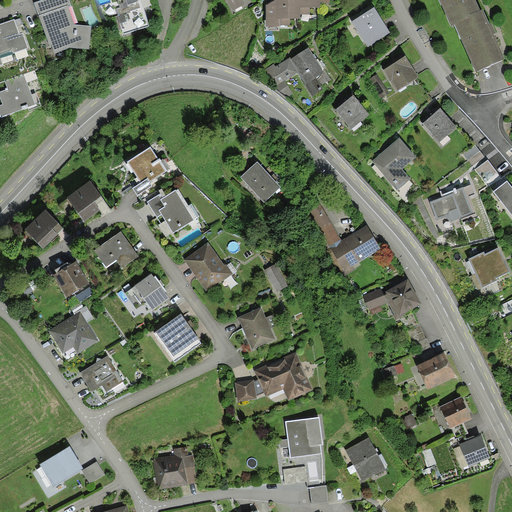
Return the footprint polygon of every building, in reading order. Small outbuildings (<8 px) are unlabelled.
[(69,0),(41,0),(34,3),(50,46),(52,45),(55,53),(69,47),(89,49),(91,26),(75,25),(69,7),(72,6),(69,0)] [(124,34),(149,26),(141,0),(118,0),(120,8),(116,9),(124,34)] [(225,0),(232,11),(244,4),(242,1),(243,0),(225,0)] [(296,8),(296,0),(274,0),(266,5),(266,26),(280,26),(280,25),(280,19),(290,19),(301,19),(300,14),(300,8),(296,8)] [(439,0),(451,26),(455,24),(471,18),(470,15),(480,10),(475,0),(439,0)] [(352,21),(368,46),(390,32),(375,7),(352,21)] [(455,24),(476,72),(505,59),(494,34),(489,24),(483,9),(480,10),(470,15),(471,18),(455,24)] [(19,34),(14,19),(0,23),(0,65),(3,65),(0,57),(28,48),(23,33),(19,34)] [(274,64),(264,70),(274,87),(275,86),(285,80),(298,72),(313,97),(324,90),(316,77),(324,73),(309,48),(291,58),(290,57),(275,66),(274,64)] [(384,69),(397,91),(419,77),(406,56),(384,69)] [(35,105),(24,74),(5,80),(8,89),(0,91),(0,97),(3,104),(0,105),(0,116),(0,117),(35,105)] [(378,101),(389,94),(377,74),(366,81),(378,101)] [(293,93),(285,80),(275,86),(278,90),(288,97),(293,93)] [(354,95),(335,109),(351,129),(370,114),(354,95)] [(440,108),(423,123),(439,142),(457,127),(440,108)] [(255,127),(244,135),(251,143),(261,135),(255,127)] [(416,157),(399,138),(372,161),(397,191),(411,179),(403,169),(416,157)] [(463,154),(468,160),(480,151),(475,145),(463,154)] [(150,147),(128,162),(141,182),(147,178),(150,182),(167,171),(150,147)] [(484,157),(480,151),(468,160),(472,166),(484,157)] [(498,173),(488,160),(475,170),(485,182),(498,173)] [(241,177),(264,202),(281,187),(257,162),(241,177)] [(150,182),(147,178),(141,182),(133,188),(138,196),(152,186),(150,182)] [(90,180),(66,197),(84,222),(100,210),(96,205),(104,199),(90,180)] [(511,187),(507,181),(494,190),(511,214),(511,187)] [(442,198),(430,202),(437,221),(445,217),(451,222),(461,218),(461,219),(475,213),(470,196),(475,194),(471,185),(464,188),(463,187),(441,195),(442,198)] [(173,232),(173,233),(197,218),(189,206),(178,189),(176,191),(176,190),(163,198),(161,194),(147,202),(157,217),(162,214),(165,220),(173,232)] [(317,198),(305,205),(329,247),(341,240),(317,198)] [(192,204),(189,206),(197,218),(199,216),(192,204)] [(25,230),(44,249),(64,229),(45,210),(25,230)] [(166,237),(173,232),(165,220),(158,225),(166,237)] [(367,225),(341,240),(329,247),(323,251),(340,279),(356,270),(354,265),(381,249),(367,225)] [(121,231),(94,250),(106,267),(116,260),(122,268),(139,256),(121,231)] [(207,292),(233,273),(227,266),(226,264),(225,265),(208,242),(184,259),(207,292)] [(484,252),(469,259),(475,273),(504,260),(498,248),(485,254),(484,252)] [(510,272),(504,260),(475,273),(482,288),(498,280),(497,278),(510,272)] [(57,273),(53,275),(67,297),(90,283),(76,261),(70,265),(57,273)] [(55,270),(57,273),(70,265),(68,262),(55,270)] [(231,263),(227,266),(233,273),(237,271),(231,263)] [(277,292),(288,286),(275,264),(265,270),(277,292)] [(151,274),(135,285),(135,286),(125,293),(137,309),(147,302),(153,310),(169,298),(151,274)] [(408,279),(383,293),(388,302),(395,314),(393,315),(396,320),(404,316),(403,314),(422,303),(408,279)] [(90,287),(76,296),(80,302),(94,293),(90,287)] [(381,288),(363,295),(369,310),(369,309),(381,305),(388,302),(383,293),(381,288)] [(356,302),(361,312),(367,309),(362,299),(356,302)] [(383,311),(381,305),(369,309),(372,315),(383,311)] [(74,313),(74,315),(81,311),(87,323),(94,319),(86,306),(74,313)] [(252,349),(275,339),(271,328),(278,325),(273,315),(266,318),(261,307),(238,317),(252,349)] [(74,315),(49,331),(63,354),(74,347),(78,354),(99,341),(87,323),(81,311),(74,315)] [(421,361),(435,355),(427,339),(414,312),(400,319),(421,361)] [(181,314),(156,331),(174,356),(198,338),(181,314)] [(288,401),(313,390),(296,352),(254,370),(258,380),(264,392),(266,397),(283,389),(288,401)] [(417,366),(428,390),(456,377),(444,353),(417,366)] [(106,392),(124,382),(108,356),(80,373),(92,392),(102,386),(106,392)] [(394,366),(381,370),(384,379),(405,372),(402,363),(394,366)] [(238,402),(257,399),(256,396),(254,381),(254,380),(235,383),(238,402)] [(256,396),(264,392),(258,380),(254,381),(256,396)] [(440,407),(450,429),(472,419),(461,397),(440,407)] [(417,424),(412,414),(400,420),(405,430),(417,424)] [(290,458),(322,454),(320,445),(323,444),(319,417),(285,422),(288,439),(289,447),(290,458)] [(469,467),(491,458),(481,435),(460,444),(460,446),(468,465),(469,467)] [(346,450),(362,482),(386,469),(369,438),(346,450)] [(289,447),(288,439),(279,440),(280,448),(289,447)] [(70,446),(40,464),(54,487),(84,469),(70,446)] [(174,449),(175,455),(183,454),(183,456),(189,455),(187,446),(174,449)] [(468,465),(460,446),(453,449),(461,468),(468,465)] [(431,448),(422,452),(427,467),(436,464),(431,448)] [(175,455),(153,459),(158,490),(188,485),(183,456),(183,454),(175,455)] [(189,455),(183,456),(188,485),(198,483),(193,455),(189,455)] [(97,462),(82,470),(90,483),(105,474),(97,462)] [(283,469),(285,485),(308,482),(305,466),(283,469)] [(310,488),(312,505),(329,503),(327,486),(310,488)]
